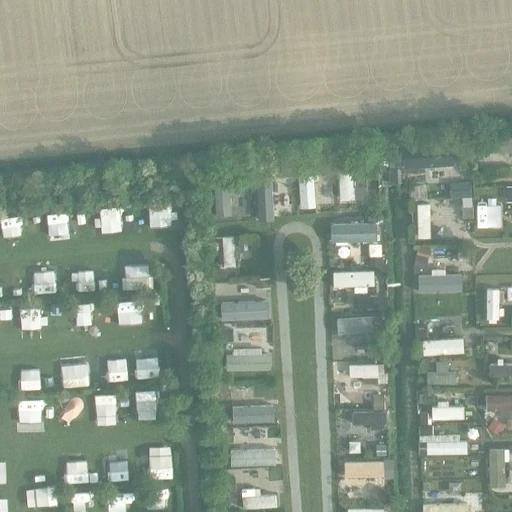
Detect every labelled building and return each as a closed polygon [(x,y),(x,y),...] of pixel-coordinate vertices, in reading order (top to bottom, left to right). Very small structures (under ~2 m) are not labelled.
[(487,151),(511,150),(511,134),(487,135),(487,151)] [(402,166),(455,165),(455,152),(402,153),(402,166)] [(292,162),(275,163),(276,177),(292,176),(292,162)] [(400,166),(389,167),(390,181),(401,180),(400,166)] [(341,198),(369,198),(369,167),(341,167),(341,198)] [(301,168),(301,206),(317,206),(317,168),(301,168)] [(252,171),(242,172),(242,181),(253,180),(252,171)] [(275,211),(276,174),(259,174),(259,211),(275,211)] [(233,214),(233,181),(216,181),(216,214),(233,214)] [(470,181),(450,182),(451,197),(471,195),(470,181)] [(428,182),(413,184),(414,195),(429,194),(428,182)] [(419,201),(419,236),(432,235),(432,201),(419,201)] [(174,202),(153,203),(153,224),(174,224),(174,202)] [(112,229),(136,229),(136,204),(112,205),(112,229)] [(472,205),(462,205),(463,218),(473,217),(472,205)] [(36,231),(36,217),(19,217),(19,232),(36,231)] [(379,239),(379,220),(332,220),(332,239),(379,239)] [(237,264),(236,233),(223,234),(224,265),(237,264)] [(488,261),(511,267),(511,254),(491,248),(488,261)] [(416,254),(413,267),(425,270),(428,257),(416,254)] [(382,257),(369,257),(369,266),(376,266),(382,266),(382,257)] [(151,261),(124,262),(125,285),(152,284),(151,261)] [(103,287),(103,266),(84,266),(84,287),(103,287)] [(382,266),(376,266),(377,277),(386,277),(386,266),(382,266)] [(222,268),(214,268),(214,279),(222,279),(222,268)] [(463,283),(463,269),(430,270),(430,284),(463,283)] [(57,272),(45,272),(44,290),(56,291),(57,272)] [(270,278),(256,279),(257,288),(270,287),(270,278)] [(3,285),(3,293),(27,292),(26,284),(3,285)] [(487,316),(501,317),(502,286),(487,286),(487,316)] [(387,295),(365,296),(366,308),(387,308),(387,295)] [(121,299),(122,322),(146,322),(146,299),(121,299)] [(224,318),(271,317),(271,299),(223,299),(224,318)] [(87,324),(103,324),(103,301),(86,302),(87,324)] [(72,305),(45,306),(45,334),(72,334),(72,305)] [(9,330),(33,328),(31,307),(8,309),(9,330)] [(374,315),(339,316),(339,331),(375,331),(374,315)] [(233,328),(222,329),(223,341),(233,341),(233,328)] [(466,351),(466,336),(424,336),(425,352),(466,351)] [(227,347),(228,368),(273,367),(273,347),(227,347)] [(129,358),(132,377),(155,374),(152,355),(129,358)] [(428,359),(429,381),(457,381),(457,359),(428,359)] [(511,375),(511,359),(491,360),(492,376),(511,375)] [(339,387),(387,389),(388,362),(340,360),(339,387)] [(54,383),(77,383),(76,362),(54,362),(54,383)] [(16,388),(36,387),(34,368),(15,369),(16,388)] [(131,392),(134,421),(158,418),(155,389),(131,392)] [(233,389),(233,420),(245,420),(244,389),(233,389)] [(488,408),(511,407),(511,391),(488,391),(488,408)] [(434,393),(425,393),(425,404),(434,404),(434,393)] [(385,396),(374,396),(374,408),(385,408),(385,396)] [(434,399),(434,416),(466,416),(466,399),(434,399)] [(18,423),(36,423),(35,400),(18,400),(18,423)] [(494,419),(487,428),(499,435),(505,426),(494,419)] [(433,425),(419,426),(419,435),(433,434),(433,425)] [(386,446),(376,446),(376,456),(386,456),(386,446)] [(506,484),(506,446),(491,446),(491,484),(506,484)] [(248,461),(283,460),(283,447),(248,448),(248,461)] [(145,469),(160,470),(161,457),(146,456),(145,469)] [(393,458),(383,458),(384,478),(393,478),(393,458)] [(235,477),(225,477),(225,491),(236,491),(235,477)] [(264,486),(244,487),(245,506),(279,505),(278,492),(264,492),(264,486)] [(377,487),(372,499),(381,503),(386,490),(377,487)] [(424,511),(470,511),(470,502),(425,502),(424,511)]
